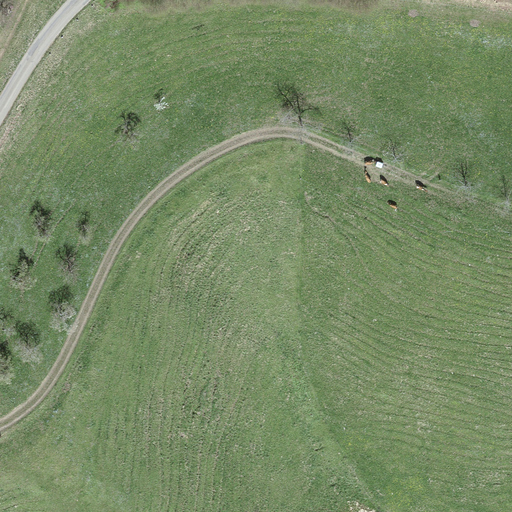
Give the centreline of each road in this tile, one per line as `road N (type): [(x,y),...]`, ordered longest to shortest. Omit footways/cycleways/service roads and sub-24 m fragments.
road 1 (track): [(0,433),(43,397),(65,364),(131,229),(160,192),(250,136),(293,133),(511,211)]
road 2 (track): [(0,111),(78,0)]
